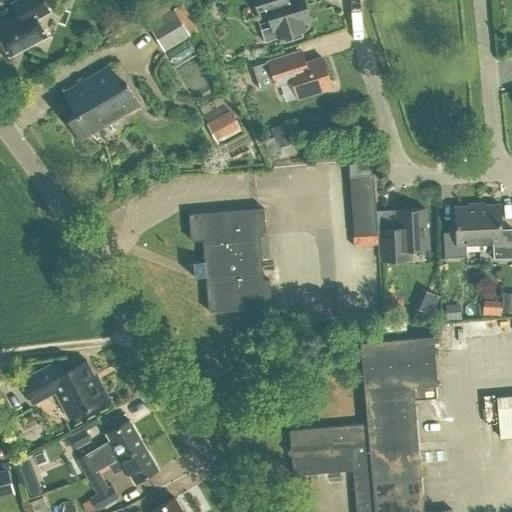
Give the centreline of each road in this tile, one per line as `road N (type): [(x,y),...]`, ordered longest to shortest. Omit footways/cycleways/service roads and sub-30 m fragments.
road 1 (unclassified): [(239,511),(101,274),(0,127)]
road 2 (residential): [(495,173),(407,177),(351,0)]
road 3 (residential): [(495,173),(480,0)]
road 4 (track): [(0,352),(135,335)]
